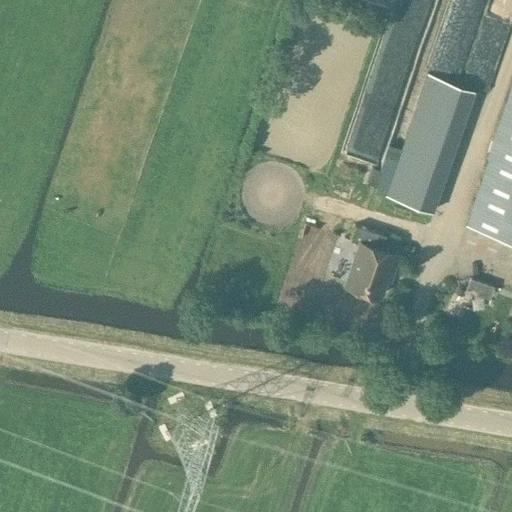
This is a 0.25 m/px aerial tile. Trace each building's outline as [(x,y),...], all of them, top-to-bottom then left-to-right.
[(427,74),(395,166),(386,195),(432,211),(474,90),(427,74)] [(511,90),(467,223),(511,238),(511,90)] [(367,182),(377,186),(382,170),(372,167),(367,182)] [(421,226),(425,211),(403,204),(399,219),(421,226)] [(393,271),(398,255),(381,250),(386,234),(356,224),(350,239),(359,242),(346,283),(380,294),(388,270),(393,271)] [(313,236),(316,229),(304,225),(302,233),(313,236)]
